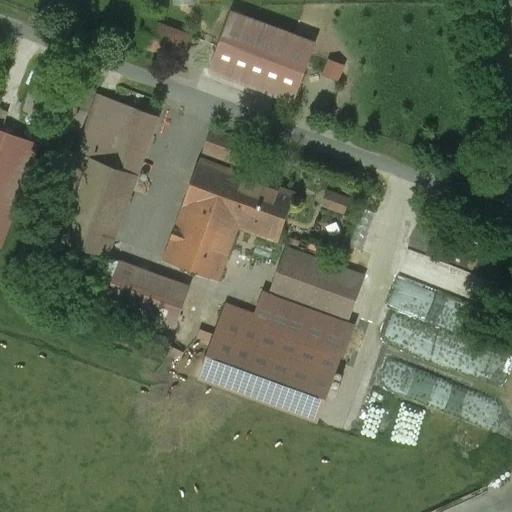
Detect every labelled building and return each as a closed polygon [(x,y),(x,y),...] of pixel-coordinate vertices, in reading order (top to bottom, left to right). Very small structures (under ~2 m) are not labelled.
[(319,46),(234,14),(211,74),(296,106),(319,46)] [(194,37),(152,22),(142,49),(141,52),(182,68),(194,37)] [(160,118),(97,94),(46,236),(105,258),(106,257),(108,258),(160,118)] [(0,242),(37,148),(0,133),(0,242)] [(294,195),(202,163),(165,265),(220,285),(239,231),(240,226),(278,240),(294,195)] [(357,279),(283,250),(258,312),(343,346),(355,318),(343,313),(357,279)] [(270,319),(228,304),(201,379),(318,422),(343,354),(267,327),(270,319)]
